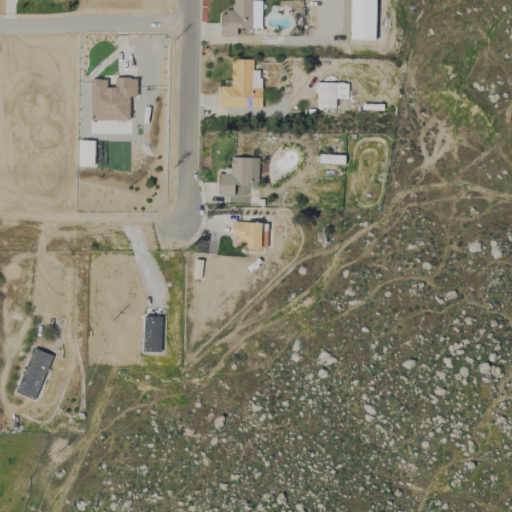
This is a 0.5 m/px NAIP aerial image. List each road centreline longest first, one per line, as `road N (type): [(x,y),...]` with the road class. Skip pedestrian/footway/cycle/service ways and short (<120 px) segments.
road 1 (residential): [(151,225),(176,219),(186,201),(193,0)]
road 2 (residential): [(0,23),(193,21)]
road 3 (residential): [(0,227),(151,225)]
